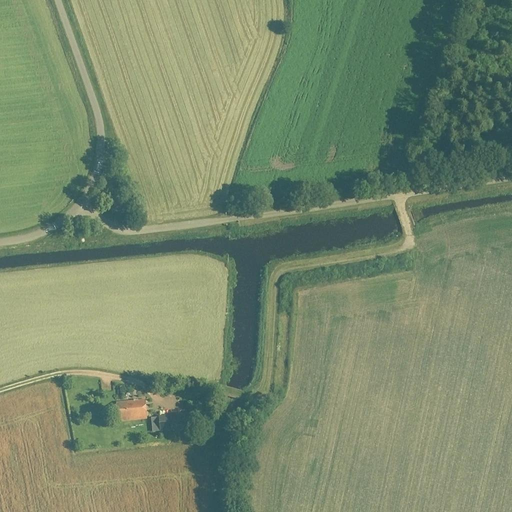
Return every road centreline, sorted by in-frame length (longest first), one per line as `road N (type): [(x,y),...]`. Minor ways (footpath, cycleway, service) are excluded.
road 1 (track): [(400,195),(410,237),(402,249),(288,269),(275,279),(266,389),(254,398),(225,391)]
road 2 (unclassified): [(229,221),(511,177)]
road 3 (unclassified): [(78,206),(99,160),(98,123),(56,0)]
road 4 (track): [(0,392),(77,373),(137,383),(154,399)]
road 5 (unclassified): [(229,221),(126,233),(78,206)]
